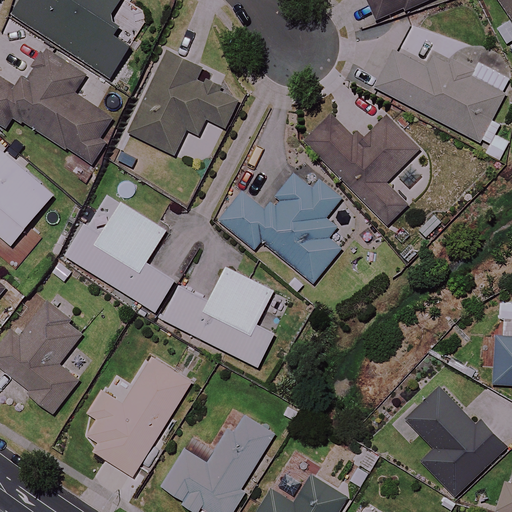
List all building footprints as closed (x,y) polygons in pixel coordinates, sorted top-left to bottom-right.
[(124,0),(65,0),(63,4),(57,0),(25,0),(15,15),(114,80),(135,47),(117,35),(122,26),(112,19),(124,0)] [(433,0),(369,0),(379,22),(433,0)] [(511,0),(499,0),(511,18),(511,0)] [(89,73),(47,49),(24,91),(0,77),(0,122),(10,128),(16,118),(96,163),(120,120),(76,95),(89,73)] [(397,51),(378,88),(490,146),(486,154),(503,162),(511,145),(511,129),(493,120),(506,95),(474,78),(475,74),(437,54),(430,68),(397,51)] [(194,74),(198,66),(169,53),(131,133),(177,155),(189,129),(201,135),(209,119),(229,128),(243,98),(217,85),(194,74)] [(365,93),(353,105),(370,121),(382,110),(365,93)] [(353,136),(333,116),(307,141),(389,225),(409,205),(387,183),(422,149),(390,117),(364,142),(356,134),(353,136)] [(57,196),(0,148),(0,234),(14,246),(57,196)] [(328,218),(342,201),(321,184),(318,187),(298,171),(276,199),(280,202),(272,212),(246,191),(222,221),(257,250),(264,241),(317,284),(345,250),(331,238),(340,227),(328,218)] [(169,231),(123,204),(104,236),(87,225),(67,257),(158,313),(178,281),(149,264),(169,231)] [(436,215),(420,230),(429,240),(445,225),(436,215)] [(276,292),(228,268),(211,302),(181,287),(165,319),(261,368),(277,335),(259,326),(276,292)] [(86,331),(51,303),(22,339),(14,332),(0,349),(0,364),(33,391),(31,394),(57,414),(82,382),(60,364),(86,331)] [(511,318),(506,318),(504,337),(499,337),(497,384),(511,385),(511,318)] [(194,382),(155,358),(127,404),(104,390),(90,414),(99,420),(89,436),(101,443),(96,452),(137,477),(194,382)] [(477,424),(442,389),(408,421),(436,450),(424,462),(456,496),(507,447),(481,420),(477,424)] [(233,511),(277,434),(247,417),(238,434),(231,430),(218,455),(191,440),(165,488),(186,500),(184,504),(198,511),(200,511),(203,508),(210,511),(233,511)] [(339,511),(348,498),(313,476),(296,504),(274,489),(259,511),(339,511)] [(511,511),(511,484),(508,483),(499,511),(502,511),(511,511)]
